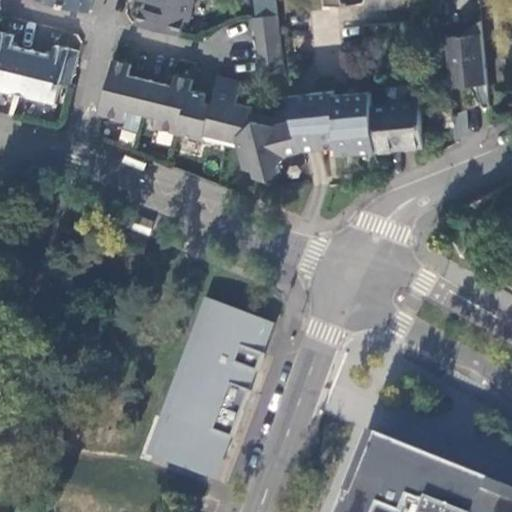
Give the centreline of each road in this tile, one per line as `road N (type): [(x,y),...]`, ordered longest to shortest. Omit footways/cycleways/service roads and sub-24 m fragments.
road 1 (secondary): [(347,271),(72,170)]
road 2 (tertiary): [(260,511),(347,271)]
road 3 (secondary): [(347,271),(395,210),(511,156)]
road 4 (secondary): [(347,271),(389,315),(511,382)]
road 5 (secondary): [(511,333),(413,275),(369,266),(347,271)]
road 6 (residential): [(102,32),(72,170)]
road 7 (residential): [(102,32),(239,57)]
